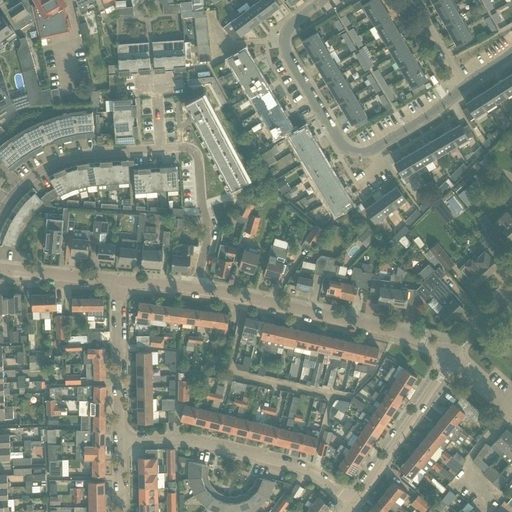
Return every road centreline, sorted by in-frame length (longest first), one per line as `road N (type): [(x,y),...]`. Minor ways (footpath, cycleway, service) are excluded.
road 1 (residential): [(451,99),(367,155),(342,147),(282,52),(293,20),(322,0)]
road 2 (residential): [(0,214),(49,166),(119,152),(192,151),(201,203)]
road 3 (residential): [(451,356),(387,330),(195,289)]
road 4 (residential): [(353,502),(312,473),(256,456),(203,443),(121,443)]
road 5 (residential): [(353,502),(451,356)]
road 6 (residential): [(121,443),(118,281)]
